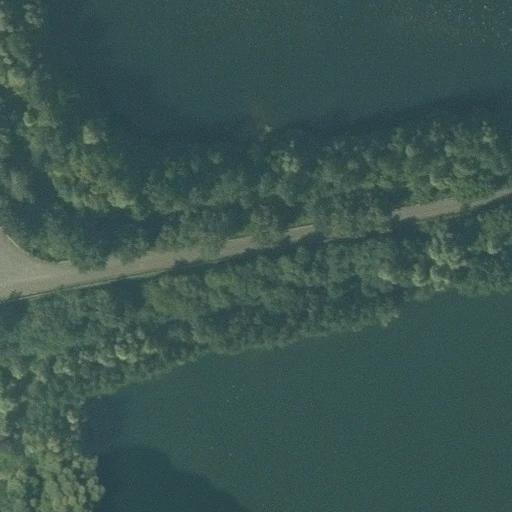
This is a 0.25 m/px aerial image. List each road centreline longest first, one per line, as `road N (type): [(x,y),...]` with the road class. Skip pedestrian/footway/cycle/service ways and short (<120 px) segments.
road 1 (track): [(26,511),(15,388),(54,348),(433,251),(511,240)]
road 2 (unclassified): [(511,191),(0,283)]
